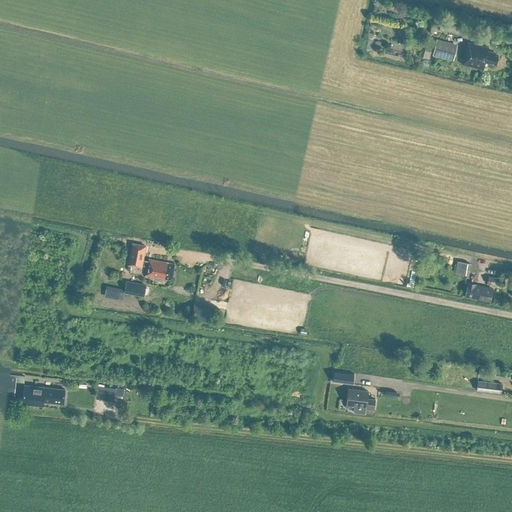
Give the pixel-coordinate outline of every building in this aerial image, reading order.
[(461,22),(442,17),(439,28),(458,33),(461,22)] [(457,43),(436,38),(432,54),(453,60),(457,43)] [(487,50),(488,46),(468,41),(466,47),(465,47),(462,63),(482,68),(484,61),(495,63),(497,55),(494,54),(494,52),(487,50)] [(148,260),(143,260),(146,245),(132,242),(127,265),(142,267),(142,265),(147,266),(145,274),(171,279),(174,263),(148,258),(148,260)] [(502,285),(504,278),(488,275),(487,282),(502,285)] [(145,288),(146,284),(126,280),(123,292),(144,296),(144,294),(147,295),(149,289),(145,288)] [(490,301),(492,289),(466,284),(464,296),(490,301)] [(209,320),(211,306),(194,303),(191,317),(209,320)] [(490,368),(479,367),(478,373),(493,375),(494,368),(490,367),(490,368)] [(353,373),(333,370),(332,380),(351,383),(353,373)] [(0,392),(14,393),(16,377),(0,375),(0,392)] [(501,392),(502,383),(477,379),(476,389),(501,392)] [(63,399),(64,392),(52,390),(52,387),(24,384),(22,401),(42,403),(43,400),(59,402),(60,399),(63,399)] [(122,395),(124,387),(115,386),(114,394),(122,395)] [(366,398),(368,390),(348,387),(345,405),(373,409),(374,398),(366,398)]
